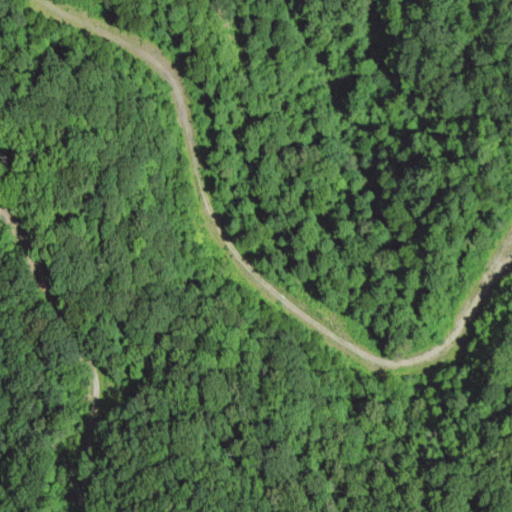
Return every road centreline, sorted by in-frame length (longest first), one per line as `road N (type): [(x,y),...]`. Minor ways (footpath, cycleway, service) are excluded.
road 1 (track): [(98,396),(26,224),(0,196)]
road 2 (track): [(76,511),(70,479),(98,396)]
